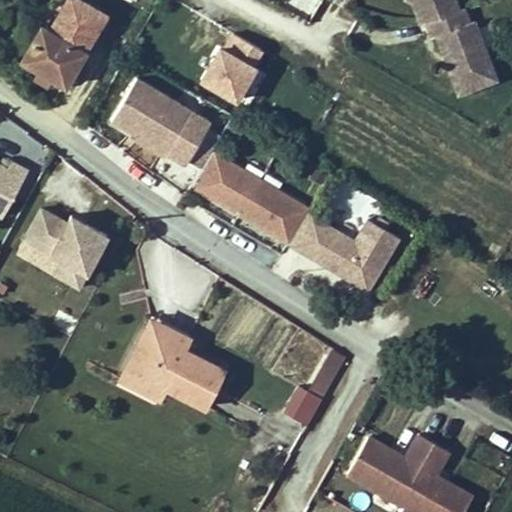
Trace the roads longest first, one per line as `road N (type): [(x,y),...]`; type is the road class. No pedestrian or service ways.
road 1 (residential): [(368,349),(0,89)]
road 2 (unknown): [(368,349),(285,511)]
road 3 (track): [(368,349),(511,430)]
